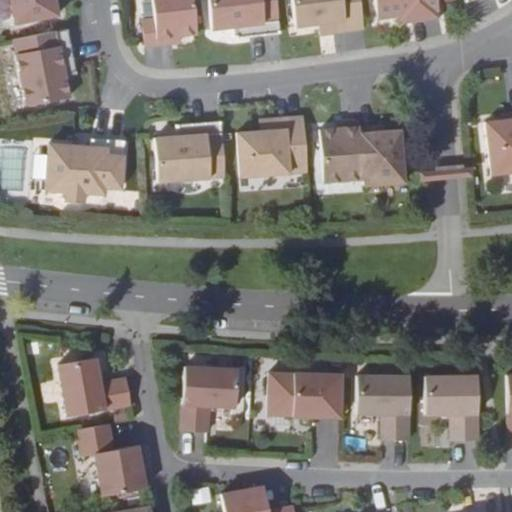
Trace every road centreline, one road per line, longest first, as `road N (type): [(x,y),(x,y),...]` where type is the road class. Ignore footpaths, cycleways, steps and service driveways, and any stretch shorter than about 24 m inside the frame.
road 1 (residential): [(446,64),(190,94),(131,82),(102,33),(99,0)]
road 2 (residential): [(162,460),(511,468)]
road 3 (residential): [(131,297),(452,312)]
road 4 (residential): [(446,64),(452,312)]
road 5 (residential): [(162,460),(131,297)]
road 6 (residential): [(0,280),(131,297)]
